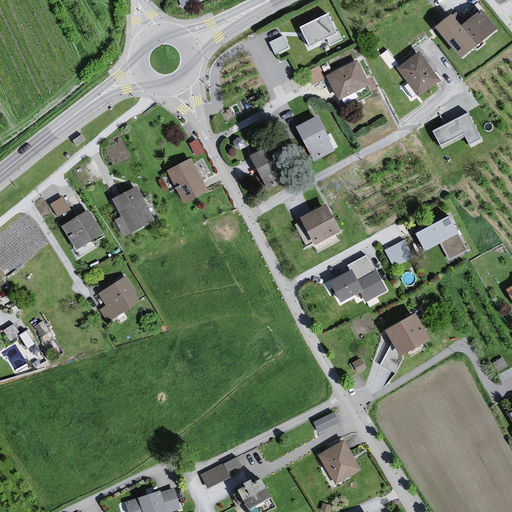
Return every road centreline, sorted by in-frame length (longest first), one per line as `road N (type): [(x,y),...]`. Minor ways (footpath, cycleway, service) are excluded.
road 1 (residential): [(199,123),(312,346),(414,511)]
road 2 (tertiary): [(0,174),(95,98)]
